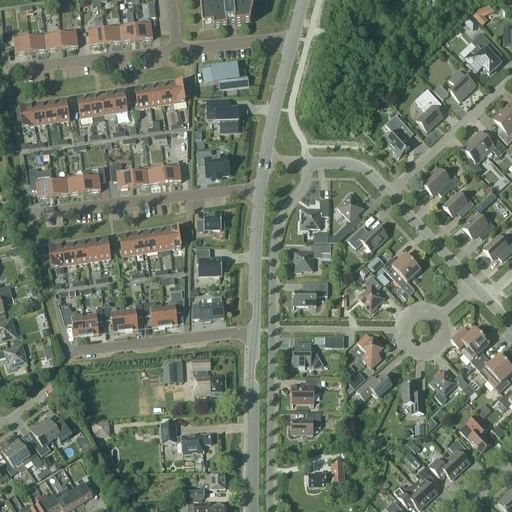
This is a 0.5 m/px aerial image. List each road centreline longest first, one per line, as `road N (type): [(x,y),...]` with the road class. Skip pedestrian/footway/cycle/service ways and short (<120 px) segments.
road 1 (residential): [(269,511),(273,244),(305,162)]
road 2 (residential): [(293,37),(12,69)]
road 3 (residential): [(260,187),(36,212)]
road 4 (residential): [(253,331),(71,351)]
road 5 (tertiary): [(251,511),(253,331)]
road 6 (residential): [(387,194),(511,79)]
road 7 (tertiary): [(253,331),(260,187)]
road 8 (tertiary): [(264,161),(293,37)]
road 9 (unclassified): [(473,285),(387,194)]
road 10 (residential): [(423,309),(401,325),(414,352),(440,345),(438,316)]
